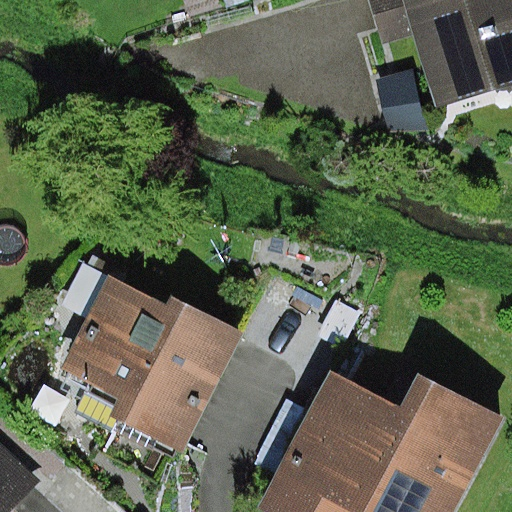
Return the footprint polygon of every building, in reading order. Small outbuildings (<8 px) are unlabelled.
[(220,0),(182,0),(187,15),(222,5),(220,0)] [(511,0),(371,0),(384,43),(414,35),(434,107),(511,84),(511,0)] [(413,70),(376,81),(387,132),(425,131),(413,70)] [(215,447),(269,333),(138,271),(93,366),(157,397),(148,415),(215,447)] [(439,406),(359,364),(285,507),(293,511),(478,511),(511,447),(511,400),(457,372),(439,406)] [(0,429),(0,511),(28,511),(55,485),(0,429)]
